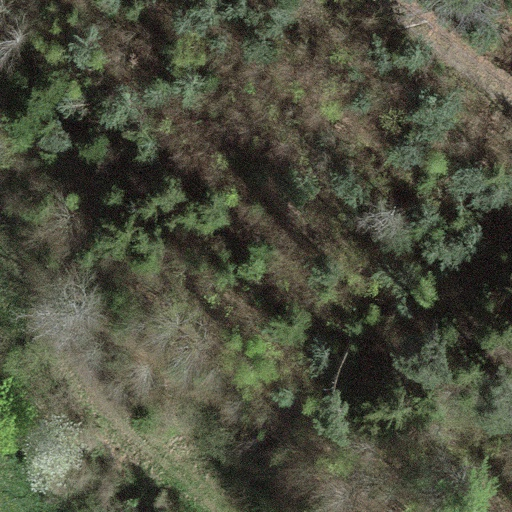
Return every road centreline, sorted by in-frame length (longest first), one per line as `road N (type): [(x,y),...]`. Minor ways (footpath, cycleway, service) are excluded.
road 1 (track): [(0,230),(107,409),(212,511)]
road 2 (track): [(389,0),(511,99)]
